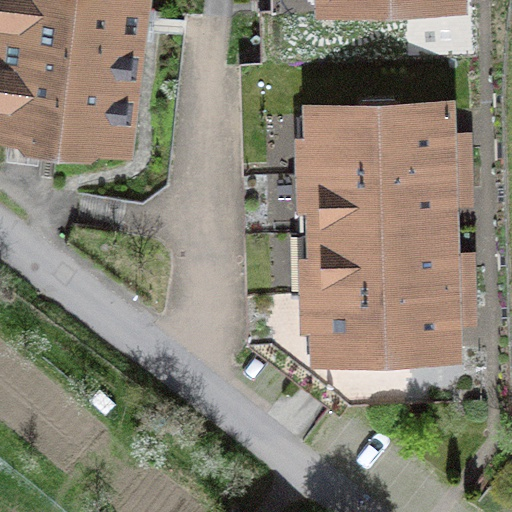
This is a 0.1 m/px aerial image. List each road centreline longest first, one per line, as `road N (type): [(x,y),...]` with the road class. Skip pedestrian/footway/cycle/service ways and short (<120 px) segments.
road 1 (residential): [(219,0),(196,385)]
road 2 (residential): [(0,230),(196,385)]
road 3 (residential): [(196,385),(357,511)]
